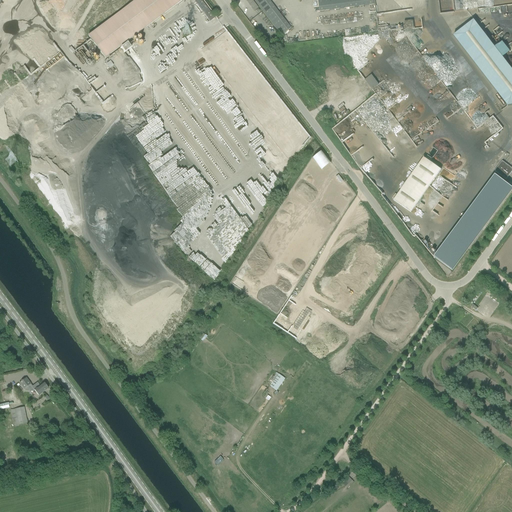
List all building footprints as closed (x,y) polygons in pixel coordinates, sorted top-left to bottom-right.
[(105,58),(182,0),(135,0),(88,36),(105,58)] [(201,0),(197,0),(195,2),(210,22),(215,18),(201,0)] [(251,0),(245,0),(254,11),(258,8),(251,0)] [(268,0),(253,0),(281,36),(291,28),(268,0)] [(322,0),(324,11),(374,4),(373,0),(322,0)] [(474,20),(457,33),(453,36),(481,71),(501,55),(474,20)] [(511,69),(501,55),(481,71),(508,106),(511,105),(511,69)] [(364,66),(358,71),(362,76),(367,72),(368,71),(364,66)] [(374,95),(355,110),(370,130),(371,129),(372,129),(371,127),(378,125),(377,122),(375,116),(373,114),(371,109),(373,108),(372,105),(376,104),(375,100),(378,98),(376,96),(375,95),(374,95)] [(321,151),(312,158),(321,170),(330,163),(321,151)] [(58,171),(57,169),(69,162),(65,154),(46,165),(52,175),(58,171)] [(424,157),(421,161),(393,201),(407,210),(411,213),(441,170),(424,157)] [(156,179),(160,184),(162,183),(176,173),(174,169),(177,167),(176,164),(175,163),(172,165),(171,162),(169,163),(167,164),(164,165),(163,164),(161,161),(154,166),(154,167),(156,166),(159,165),(157,166),(158,169),(155,170),(152,167),(150,169),(153,173),(154,175),(155,177),(156,179)] [(511,168),(502,161),(495,171),(506,180),(511,171),(511,168)] [(492,174),(436,260),(454,272),(511,187),(492,174)] [(262,210),(269,198),(254,200),(254,203),(250,204),(249,203),(253,199),(246,200),(243,196),(244,199),(241,200),(232,189),(227,189),(222,193),(223,195),(225,197),(226,202),(227,203),(226,203),(225,206),(232,215),(233,214),(236,217),(236,220),(239,225),(253,223),(255,221),(258,215),(262,212),(262,210)] [(170,199),(173,202),(177,197),(179,199),(180,198),(178,197),(178,196),(174,193),(170,199)] [(180,234),(191,244),(195,240),(196,241),(199,237),(193,231),(189,235),(184,230),(180,234)] [(279,374),(270,386),(276,391),(285,379),(279,374)] [(19,383),(24,389),(31,384),(26,378),(19,383)] [(31,384),(24,389),(26,391),(33,392),(35,391),(38,395),(48,388),(44,383),(40,386),(37,383),(32,386),(31,384)] [(24,407),(10,410),(12,417),(18,416),(19,424),(27,423),(24,407)] [(220,456),(214,462),(218,466),(225,460),(220,456)] [(345,481),(343,483),(347,488),(353,482),(347,475),(343,479),(345,481)]
